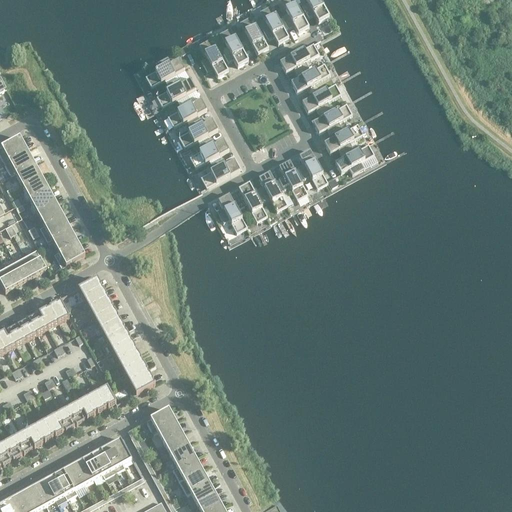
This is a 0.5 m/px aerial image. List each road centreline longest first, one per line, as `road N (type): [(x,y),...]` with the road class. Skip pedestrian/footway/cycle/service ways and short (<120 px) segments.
road 1 (residential): [(0,491),(179,391)]
road 2 (residential): [(107,261),(36,127)]
road 3 (residential): [(179,391),(107,261)]
road 4 (residential): [(245,511),(179,391)]
road 5 (residential): [(0,321),(107,261)]
